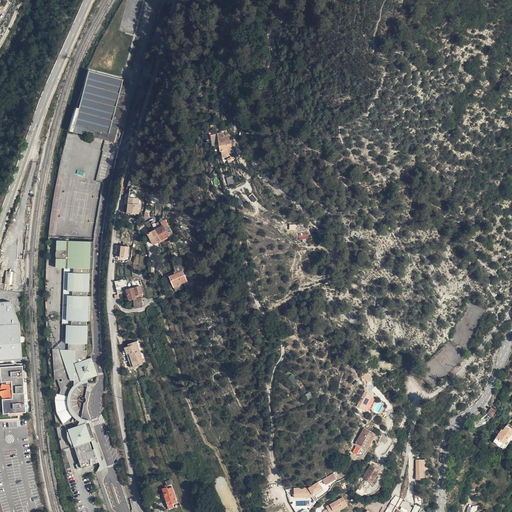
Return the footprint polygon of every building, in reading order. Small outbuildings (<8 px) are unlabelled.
[(74,130),(95,136),(95,133),(108,137),(108,139),(115,141),(120,121),(118,121),(119,119),(121,119),(123,108),(122,107),(122,105),(124,106),(127,94),(125,94),(126,92),(127,92),(131,80),(124,78),(124,77),(89,69),(86,81),(82,97),(75,124),(76,124),(74,130)] [(237,152),(237,147),(235,146),(234,135),(228,135),(227,129),(221,130),(223,148),(224,148),(225,156),(231,155),(231,153),(237,152)] [(109,162),(110,146),(104,145),(103,158),(102,158),(102,162),(109,162)] [(252,193),(248,197),(253,203),(258,199),(252,193)] [(127,197),(127,214),(139,214),(138,197),(127,197)] [(171,242),(170,240),(166,228),(166,227),(161,229),(157,230),(158,232),(150,235),(154,247),(160,245),(161,246),(171,242)] [(170,240),(175,239),(173,231),(171,232),(169,227),(166,228),(170,240)] [(299,240),(308,239),(307,231),(298,232),(299,240)] [(86,377),(89,376),(99,373),(93,356),(88,358),(88,348),(86,348),(86,342),(88,342),(89,324),(88,324),(88,319),(92,319),(93,295),(89,294),(89,290),(91,290),(91,272),(90,272),(91,267),(94,267),(96,240),(81,239),(81,240),(79,240),(79,239),(71,239),(71,240),(69,240),(69,239),(60,238),(58,266),(66,266),(67,266),(68,264),(70,265),(70,266),(75,266),(75,271),(71,271),(70,289),(74,289),(74,294),(70,294),(69,318),(73,319),(73,323),(69,323),(68,334),(68,341),(70,341),(70,347),(67,347),(54,347),(56,378),(59,377),(66,375),(67,377),(63,381),(64,383),(62,387),(61,392),(69,394),(70,391),(72,389),(72,387),(67,385),(69,382),(72,379),(73,379),(78,379),(78,380),(81,379),(86,377)] [(120,258),(128,259),(129,246),(120,246),(120,258)] [(67,266),(66,266),(64,323),(69,323),(73,323),(73,319),(69,318),(70,294),(74,294),(74,289),(70,289),(71,271),(75,271),(75,266),(70,266),(70,265),(68,264),(67,266)] [(175,275),(182,273),(180,265),(173,268),(175,275)] [(179,287),(186,285),(182,273),(175,275),(167,278),(171,290),(172,290),(176,288),(177,293),(180,292),(179,287)] [(141,285),(134,286),(134,287),(136,292),(137,297),(141,297),(141,294),(142,293),(141,285)] [(144,307),(143,297),(137,298),(134,298),(136,310),(145,309),(144,307)] [(68,334),(54,347),(67,347),(68,341),(68,334)] [(135,366),(144,364),(138,341),(130,344),(130,346),(127,347),(128,354),(131,353),(135,366)] [(14,367),(0,367),(1,383),(12,383),(12,385),(13,398),(13,400),(3,401),(4,415),(26,414),(24,366),(14,367)] [(89,421),(91,421),(90,418),(87,417),(83,416),(79,414),(77,411),(75,408),(73,404),(73,402),(73,398),(73,395),(75,391),(77,387),(79,385),(82,383),(86,381),(90,380),(89,376),(86,377),(81,379),(80,380),(78,381),(74,384),(72,387),(72,389),(70,391),(69,394),(69,397),(69,399),(69,403),(70,406),(72,410),(74,414),(77,416),(79,418),(81,419),(83,420),(87,421),(89,421)] [(12,385),(0,386),(2,399),(13,398),(12,385)] [(364,391),(356,406),(367,413),(376,398),(364,391)] [(494,404),(490,410),(494,413),(499,407),(494,404)] [(83,466),(100,460),(96,447),(93,447),(91,439),(92,436),(87,421),(78,424),(68,428),(74,445),(76,444),(83,466)] [(96,447),(100,460),(102,463),(98,470),(109,466),(106,456),(104,458),(91,421),(89,421),(87,421),(92,436),(91,439),(93,447),(96,447)] [(502,433),(501,432),(496,440),(502,444),(503,443),(505,445),(511,435),(511,421),(504,431),(502,433)] [(355,440),(360,442),(361,441),(360,443),(367,446),(374,430),(363,425),(355,440)] [(415,479),(424,479),(424,459),(415,459),(415,479)] [(384,469),(375,462),(367,474),(376,481),(384,469)] [(322,480),(325,485),(336,478),(333,473),(322,480)] [(164,495),(166,501),(169,508),(174,507),(173,504),(178,502),(173,488),(168,490),(167,488),(166,486),(165,487),(166,488),(162,489),(164,495)] [(325,506),(328,511),(335,511),(347,504),(342,496),(325,506)]
